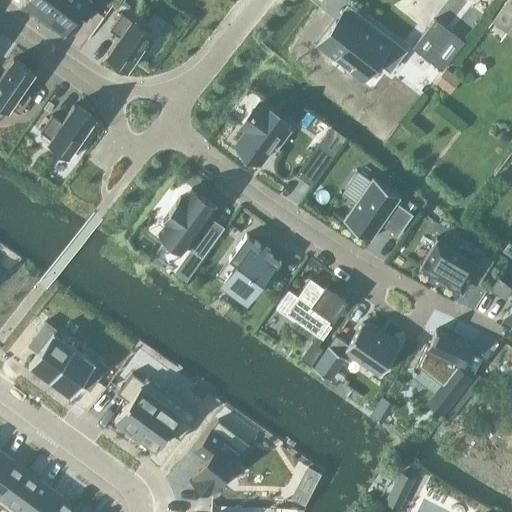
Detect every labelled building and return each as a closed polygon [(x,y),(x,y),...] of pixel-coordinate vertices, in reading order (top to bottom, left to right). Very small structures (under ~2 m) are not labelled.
[(27,0),(25,2),(44,16),(55,0),(27,0)] [(55,0),(44,16),(62,30),(64,31),(77,14),(86,21),(102,0),(55,0)] [(511,21),(511,0),(507,0),(492,20),(505,30),(511,21)] [(120,36),(107,54),(108,54),(128,69),(143,47),(149,51),(156,40),(150,36),(152,34),(122,13),(110,30),(120,36)] [(338,17),(320,40),(338,54),(341,50),(355,62),(353,64),(366,75),(380,58),(396,71),(411,52),(366,18),(356,31),(338,17)] [(435,19),(412,48),(441,70),(464,42),(435,19)] [(0,77),(0,111),(5,115),(10,107),(20,114),(32,97),(22,90),(34,72),(14,58),(0,77)] [(445,70),(436,82),(447,91),(457,79),(445,70)] [(260,161),(272,146),(276,149),(277,150),(292,130),(286,126),(288,124),(259,103),(254,111),(253,110),(251,113),(252,113),(242,127),(247,130),(237,144),(260,161)] [(52,115),(40,132),(71,153),(73,150),(79,154),(86,144),(80,140),(95,118),(74,104),(62,121),(52,115)] [(296,175),(313,187),(334,157),(317,146),(296,175)] [(399,196),(371,177),(342,219),(370,239),(381,222),(397,234),(412,214),(395,202),(399,196)] [(202,258),(221,232),(205,220),(215,206),(192,189),(184,199),(180,196),(163,220),(167,223),(159,233),(183,250),(186,246),(202,258)] [(405,208),(412,213),(416,206),(410,201),(405,208)] [(236,263),(224,279),(250,299),(262,282),(264,284),(271,274),(277,279),(292,258),(273,244),(268,250),(247,234),(229,258),(236,263)] [(420,266),(444,280),(462,290),(468,280),(478,286),(493,260),(483,254),(478,262),(437,237),(420,266)] [(490,288),(504,298),(511,287),(498,277),(490,288)] [(289,289),(276,308),(294,320),(295,319),(323,339),(332,326),(329,323),(345,300),(326,286),(324,288),(310,278),(298,296),(289,289)] [(511,299),(501,316),(511,323),(511,299)] [(38,352),(29,364),(50,379),(74,347),(54,332),(57,329),(46,321),(32,340),(41,348),(38,352)] [(336,335),(314,367),(330,379),(345,358),(350,361),(353,356),(380,375),(399,347),(363,322),(348,344),(336,335)] [(462,369),(475,346),(463,339),(463,340),(450,333),(440,327),(432,342),(430,341),(418,365),(442,384),(432,397),(448,409),(472,377),(462,369)] [(312,341),(307,347),(317,355),(322,348),(312,341)] [(74,347),(50,379),(71,395),(83,378),(93,385),(107,366),(96,358),(94,361),(74,347)] [(129,401),(115,419),(135,434),(167,391),(147,376),(144,380),(133,372),(118,393),(129,401)] [(167,391),(135,434),(136,435),(156,449),(169,430),(180,439),(198,414),(167,391)] [(206,458),(189,479),(208,494),(210,491),(212,492),(249,443),(218,419),(195,449),(206,458)] [(2,451),(0,453),(0,504),(1,505),(27,469),(2,451)] [(307,470),(292,498),(300,503),(304,505),(321,473),(308,466),(307,470)] [(27,469),(1,505),(10,511),(33,511),(51,487),(27,469)] [(396,479),(392,486),(407,494),(411,486),(396,479)] [(51,487),(33,511),(71,511),(76,505),(51,487)] [(464,489),(458,501),(478,511),(480,511),(487,501),(464,489)]
